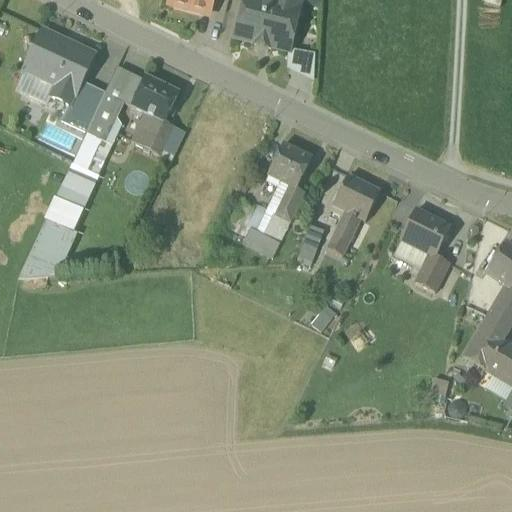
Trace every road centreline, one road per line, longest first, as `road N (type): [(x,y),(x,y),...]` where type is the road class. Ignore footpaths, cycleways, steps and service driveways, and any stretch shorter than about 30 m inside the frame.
road 1 (unclassified): [(59,0),(511,207)]
road 2 (track): [(448,182),(461,0)]
